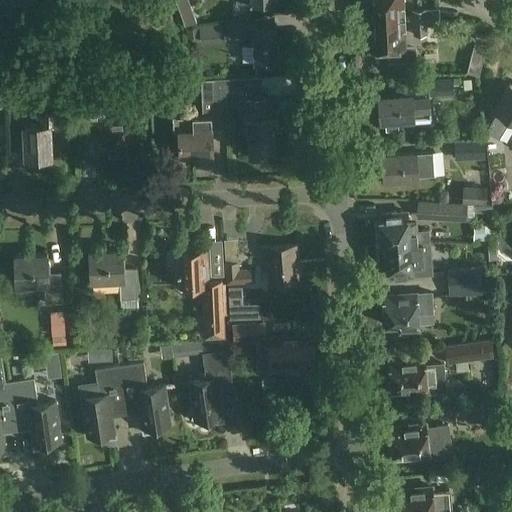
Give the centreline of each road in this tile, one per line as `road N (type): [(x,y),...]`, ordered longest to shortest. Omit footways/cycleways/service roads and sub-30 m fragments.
road 1 (residential): [(0,507),(354,455)]
road 2 (residential): [(0,211),(336,194)]
road 3 (residential): [(354,455),(336,194)]
road 4 (residential): [(336,194),(329,0)]
